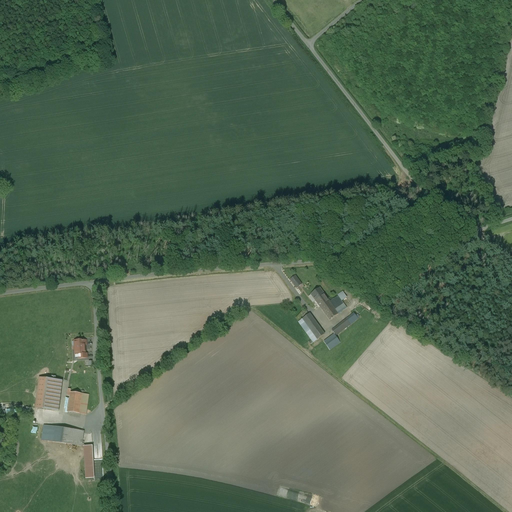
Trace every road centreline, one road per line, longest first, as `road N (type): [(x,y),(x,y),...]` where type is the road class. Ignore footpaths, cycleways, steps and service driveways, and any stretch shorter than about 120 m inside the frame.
road 1 (track): [(102,409),(250,307),(505,511)]
road 2 (residential): [(93,282),(340,258),(430,195)]
road 3 (unclassified): [(93,282),(110,511)]
road 4 (residential): [(308,44),(430,195)]
